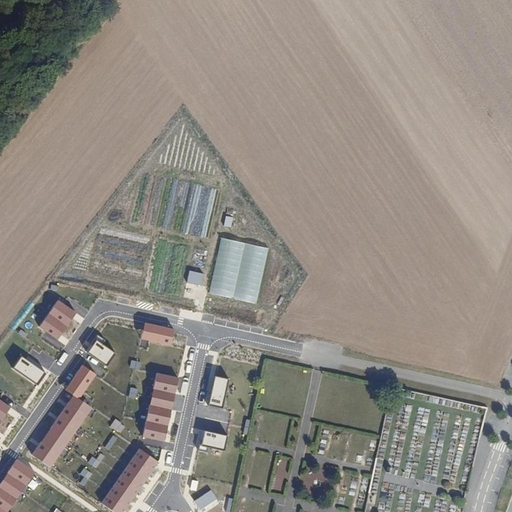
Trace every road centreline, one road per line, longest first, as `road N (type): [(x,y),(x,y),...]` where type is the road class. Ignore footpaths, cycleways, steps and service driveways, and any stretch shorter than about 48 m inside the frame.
road 1 (unclassified): [(511,398),(205,329)]
road 2 (residential): [(205,329),(113,309),(98,314),(0,472)]
road 3 (residential): [(171,493),(205,329)]
